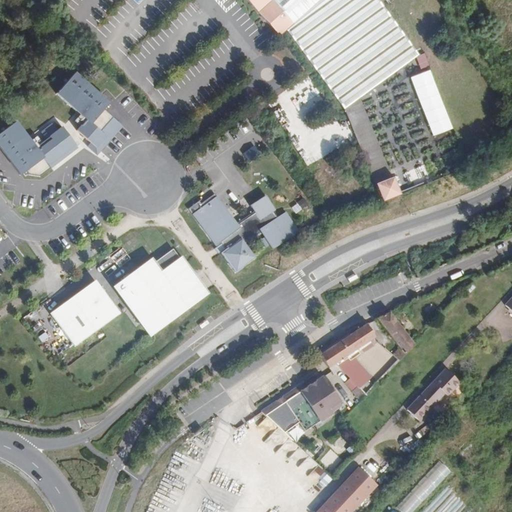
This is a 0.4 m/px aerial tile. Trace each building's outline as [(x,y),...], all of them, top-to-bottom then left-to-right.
[(246,0),(280,36),(284,32),(320,0),(246,0)] [(418,55),(378,0),(320,0),(284,32),(343,105),(360,99),(418,55)] [(411,76),(432,135),(452,128),(432,69),(411,76)] [(84,122),(75,130),(99,155),(123,127),(104,110),(109,103),(74,73),(54,94),(84,122)] [(391,178),(360,99),(343,105),(374,184),(391,178)] [(14,123),(0,132),(0,149),(20,176),(38,180),(45,175),(78,149),(62,127),(33,149),(14,123)] [(381,202),(400,195),(392,177),(391,178),(374,184),(381,202)] [(255,213),(237,224),(214,193),(200,203),(199,201),(188,209),(215,246),(221,242),(226,249),(221,253),(235,273),(255,257),(244,242),(261,232),(264,237),(260,240),(265,248),(269,245),(272,249),(298,232),(285,212),(276,218),(272,212),(275,210),(265,196),(250,205),(255,213)] [(304,199),(295,205),(300,212),(309,205),(304,199)] [(191,304),(182,291),(184,286),(185,284),(186,280),(185,275),(181,269),(185,266),(173,249),(154,263),(141,272),(139,269),(120,283),(130,296),(129,297),(154,332),(191,304)] [(151,260),(139,269),(141,272),(154,263),(151,260)] [(117,313),(94,282),(76,296),(76,297),(74,299),(73,297),(54,311),(76,343),(100,325),(117,313)] [(470,293),(475,288),(471,284),(466,289),(470,293)] [(410,339),(389,311),(375,318),(376,319),(399,348),(392,354),(399,361),(414,344),(410,339)] [(335,364),(375,338),(366,324),(319,355),(328,368),(335,364)] [(414,344),(419,340),(414,336),(410,339),(414,344)] [(369,378),(352,360),(342,370),(357,386),(358,388),(369,378)] [(446,396),(459,383),(445,370),(407,410),(419,422),(432,408),(431,406),(444,394),(446,396)] [(343,406),(328,384),(329,383),(328,382),(324,376),(318,380),(315,375),(303,384),(306,388),(285,402),(282,397),(261,412),(284,433),(298,422),(305,431),(343,406)] [(285,402),(306,388),(303,384),(282,397),(285,402)] [(358,388),(357,386),(351,392),(360,402),(366,396),(359,389),(358,388)] [(439,462),(396,507),(401,511),(413,511),(451,473),(439,462)] [(383,477),(392,468),(387,463),(378,473),(383,477)] [(358,467),(316,511),(352,511),(377,485),(358,467)]
